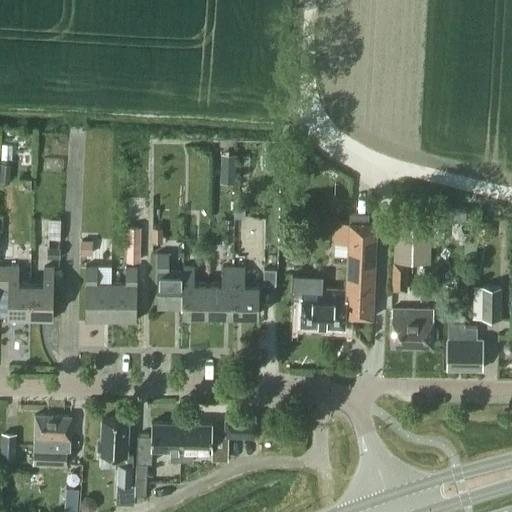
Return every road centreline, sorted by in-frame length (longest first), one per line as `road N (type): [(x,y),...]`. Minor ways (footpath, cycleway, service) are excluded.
road 1 (unclassified): [(511,194),(361,173),(321,148),(300,128),(305,0)]
road 2 (unclassified): [(350,404),(313,390),(0,383)]
road 3 (unknown): [(68,385),(80,167)]
road 4 (residential): [(511,386),(385,384),(350,404)]
road 5 (primary): [(511,458),(387,495)]
